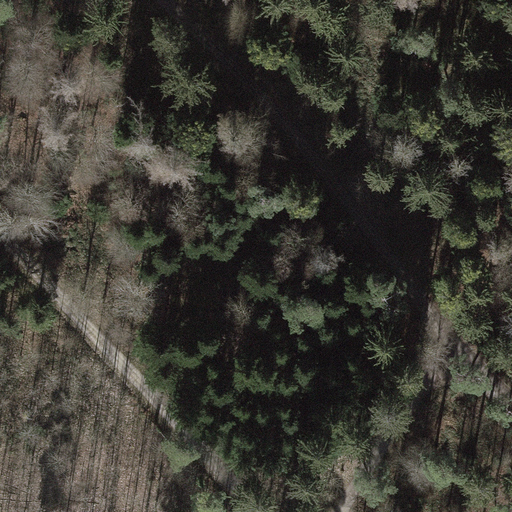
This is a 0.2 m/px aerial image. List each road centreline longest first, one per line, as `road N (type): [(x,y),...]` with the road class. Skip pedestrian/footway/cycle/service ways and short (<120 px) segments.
road 1 (track): [(344,511),(448,353),(438,312),(296,125),(171,0)]
road 2 (track): [(261,511),(0,235)]
